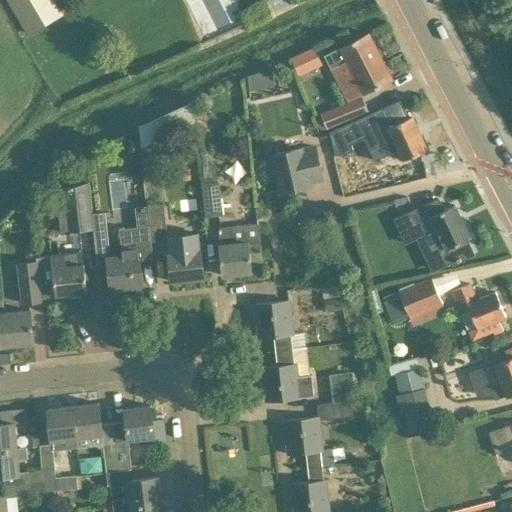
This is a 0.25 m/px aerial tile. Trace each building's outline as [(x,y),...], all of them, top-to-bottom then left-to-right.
[(8,0),(28,33),(61,14),(52,0),(8,0)] [(363,94),(392,79),(369,32),(340,47),(324,55),(348,101),(363,93),(363,94)] [(294,54),(301,72),(325,63),(318,45),(294,54)] [(252,91),(277,86),(273,68),(249,73),(252,91)] [(222,118),(241,114),(236,89),(217,93),(222,118)] [(355,118),(347,102),(321,113),(328,130),(355,118)] [(167,112),(170,134),(191,124),(196,125),(193,103),(189,103),(167,112)] [(427,149),(412,116),(378,132),(369,114),(351,122),(369,163),(397,149),(402,160),(427,149)] [(272,154),(281,191),(300,187),(300,184),(307,182),(308,185),(310,185),(309,182),(323,179),(315,146),(302,149),(301,147),(272,154)] [(93,214),(92,210),(88,181),(87,181),(84,166),(71,169),(73,183),(74,185),(64,188),(69,232),(94,230),(93,214)] [(203,222),(198,175),(182,177),(188,224),(203,222)] [(201,177),(202,183),(201,183),(205,217),(223,215),(219,181),(217,181),(217,176),(203,177),(201,177)] [(229,184),(231,216),(249,215),(246,183),(229,184)] [(467,240),(471,238),(455,206),(444,211),(438,198),(409,212),(421,237),(416,239),(433,273),(452,263),(453,265),(474,255),(467,240)] [(163,203),(147,205),(151,240),(167,238),(163,203)] [(123,255),(108,257),(107,257),(111,288),(143,284),(140,259),(152,258),(150,240),(151,240),(147,205),(135,206),(137,226),(120,228),(123,255)] [(219,245),(223,275),(252,271),(250,260),(262,259),(260,239),(259,233),(258,224),(258,223),(230,226),(229,226),(218,227),(220,245),(219,245)] [(168,253),(171,281),(204,277),(201,249),(200,249),(198,232),(167,235),(169,253),(168,253)] [(66,254),(51,255),(38,257),(42,300),(56,298),(56,295),(87,291),(84,263),(83,264),(82,253),(66,255),(66,254)] [(42,300),(38,257),(36,257),(37,259),(17,262),(21,303),(42,300)] [(443,303),(432,277),(398,291),(400,294),(408,314),(410,317),(443,303)] [(477,328),(506,317),(501,305),(503,301),(501,296),(497,295),(496,292),(477,299),(471,283),(453,290),(461,312),(469,308),(477,328)] [(328,295),(332,311),(343,309),(340,293),(328,295)] [(408,314),(400,294),(383,301),(391,321),(408,314)] [(268,351),(295,348),(305,347),(303,333),(293,334),(289,299),(255,303),(259,338),(275,336),(276,350),(268,351)] [(30,310),(4,313),(8,345),(34,342),(30,310)] [(0,345),(8,345),(4,313),(0,313),(0,345)] [(511,347),(507,349),(504,350),(507,359),(485,367),(493,389),(503,386),(507,397),(511,395),(511,347)] [(311,374),(298,376),(295,348),(268,351),(268,352),(276,351),(278,365),(262,367),(266,401),(300,397),(300,396),(313,395),(311,374)] [(418,368),(396,373),(396,374),(401,393),(424,387),(419,367),(418,368)] [(333,401),(354,399),(351,371),(330,374),(333,401)] [(364,397),(354,399),(333,401),(335,417),(366,412),(364,397)] [(99,403),(73,405),(77,447),(96,445),(100,447),(103,446),(106,471),(119,470),(114,422),(101,423),(99,403)] [(52,440),(52,444),(39,445),(41,469),(55,467),(53,449),(77,447),(73,405),(48,408),(51,441),(52,440)] [(126,421),(114,422),(119,470),(130,469),(131,468),(129,446),(128,440),(154,437),(151,405),(125,408),(126,421)] [(429,406),(405,412),(411,433),(434,428),(429,406)] [(0,423),(0,449),(17,448),(14,422),(26,421),(24,408),(0,411),(2,423),(0,423)] [(296,467),(296,468),(320,465),(333,463),(332,448),(321,449),(318,416),(285,419),(288,454),(307,452),(308,466),(296,467)] [(511,423),(489,431),(496,454),(511,448),(511,423)] [(0,474),(3,475),(19,474),(17,448),(0,449),(0,474)] [(101,456),(83,457),(84,470),(102,468),(101,456)] [(292,483),(294,511),(328,511),(325,479),(322,479),(320,465),(296,468),(296,469),(308,467),(310,481),(292,483)] [(56,477),(55,467),(41,469),(42,469),(28,470),(28,471),(29,483),(53,480),(52,477),(56,477)] [(52,477),(53,480),(54,490),(77,488),(76,475),(56,477),(52,477)] [(126,479),(126,481),(107,483),(107,485),(110,485),(113,507),(161,502),(158,476),(126,479)] [(54,494),(54,490),(53,480),(29,483),(30,495),(30,496),(54,494)] [(162,511),(161,502),(113,507),(113,508),(113,511),(162,511)]
